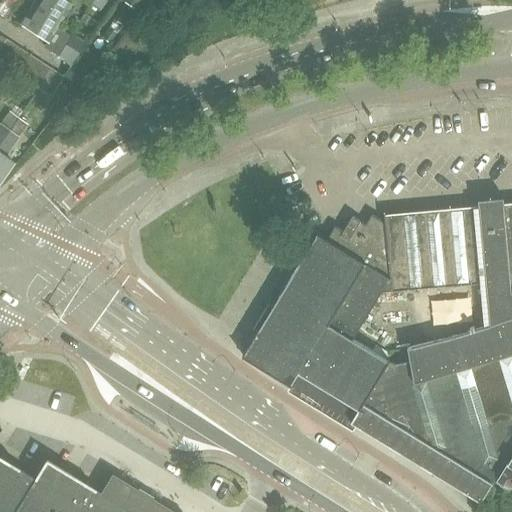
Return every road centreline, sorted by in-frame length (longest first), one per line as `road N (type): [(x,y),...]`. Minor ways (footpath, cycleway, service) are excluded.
road 1 (primary): [(511,21),(389,34),(250,74),(149,129),(10,240)]
road 2 (primary): [(44,265),(153,172),(216,140),(360,92),(511,68)]
road 3 (secondary): [(403,511),(44,265)]
road 4 (secondary): [(7,297),(279,474)]
